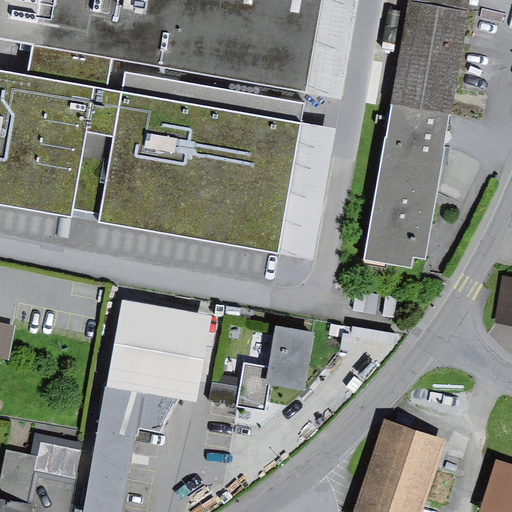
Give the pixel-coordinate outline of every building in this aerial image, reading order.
[(323,0),(0,0),(0,41),(32,48),(111,61),(306,95),(323,0)] [(359,0),(322,0),(306,95),(341,101),(359,0)] [(469,0),(466,0),(409,0),(365,263),(411,269),(413,259),(426,263),(469,0)] [(111,61),(32,48),(27,75),(0,70),(0,207),(73,221),(75,210),(102,214),(101,224),(277,255),(299,124),(105,92),(111,61)] [(336,130),(299,124),(277,255),(314,261),(336,130)] [(511,277),(503,277),(496,325),(511,326),(511,277)] [(121,511),(144,391),(188,399),(204,313),(123,298),(83,511),(121,511)] [(15,327),(0,323),(0,359),(8,361),(15,327)] [(269,369),(246,365),(242,388),(212,384),(209,402),(265,411),(269,386),(306,392),(315,334),(276,328),(269,369)] [(423,511),(447,441),(383,420),(352,511),(423,511)] [(0,511),(31,511),(33,509),(25,507),(34,468),(75,477),(82,446),(36,436),(31,457),(5,452),(0,475),(0,511)] [(511,511),(511,465),(496,461),(480,511),(511,511)]
